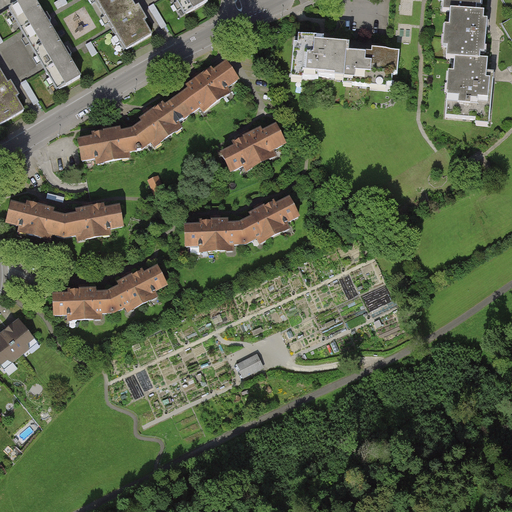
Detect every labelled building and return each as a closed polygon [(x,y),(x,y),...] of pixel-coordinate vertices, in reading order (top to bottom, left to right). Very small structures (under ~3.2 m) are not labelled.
[(35,50),(56,37),(48,24),(51,22),(47,15),(44,17),(33,0),(27,0),(12,9),(35,50)] [(96,0),(102,9),(118,0),(96,0)] [(136,8),(130,0),(118,0),(102,9),(127,50),(152,35),(144,22),(147,20),(139,7),(136,8)] [(178,0),(187,14),(208,2),(206,0),(178,0)] [(489,61),(481,60),(481,53),(486,54),(489,21),(485,20),(485,17),(485,13),(477,12),(477,6),(482,6),(482,0),(444,0),(444,10),(452,11),(451,26),(446,25),(445,46),(448,46),(447,58),(457,58),(456,72),(450,71),(446,117),(488,120),(491,80),(488,79),(488,77),(489,61)] [(64,51),(56,37),(35,50),(59,90),(80,78),(68,58),(71,56),(67,49),(64,51)] [(295,40),(292,77),(344,81),(343,85),(393,89),(394,74),(397,74),(399,52),(385,51),(372,50),(372,54),(350,52),(350,47),(324,45),(324,42),(313,41),(295,40)] [(84,162),(141,151),(238,81),(227,66),(203,83),(154,118),(134,133),(109,138),(81,143),(84,162)] [(8,84),(0,71),(0,125),(24,111),(16,98),(19,96),(11,83),(8,84)] [(245,144),(223,156),(232,173),(250,163),(252,168),(269,160),(267,155),(287,144),(278,127),(245,144)] [(158,175),(149,179),(156,195),(165,190),(158,175)] [(187,248),(247,246),(299,218),(289,201),(265,214),(242,226),(214,227),(187,228),(187,248)] [(8,224),(66,238),(123,228),(120,209),(90,214),(66,219),(41,212),(12,206),(8,224)] [(84,296),(55,297),(55,316),(115,314),(167,288),(158,270),(131,283),(109,295),(84,296)] [(0,338),(0,363),(3,368),(35,343),(19,323),(9,331),(0,338)] [(258,353),(238,364),(244,376),(265,365),(258,353)]
